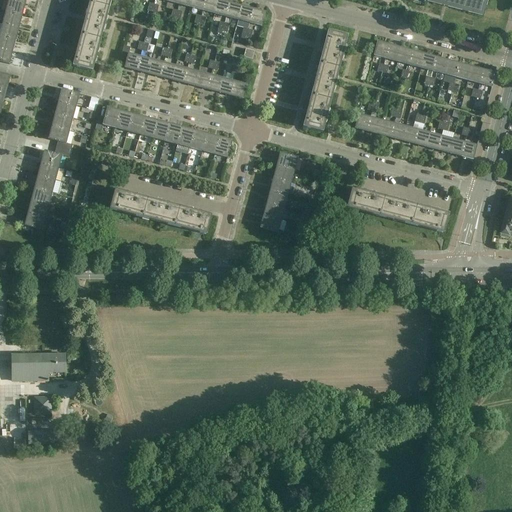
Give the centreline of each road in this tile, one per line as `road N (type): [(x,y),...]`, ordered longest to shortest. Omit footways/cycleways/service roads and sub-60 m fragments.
road 1 (primary): [(215,273),(466,273)]
road 2 (residential): [(483,192),(251,132)]
road 3 (residential): [(251,132),(32,73)]
road 4 (primary): [(0,272),(215,273)]
road 5 (residential): [(307,6),(511,60)]
road 6 (residential): [(251,132),(286,1)]
